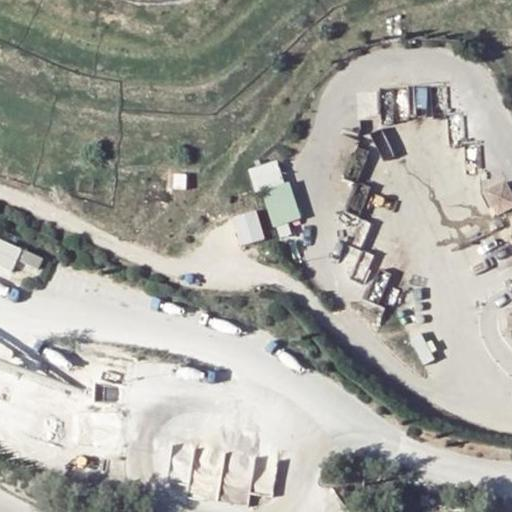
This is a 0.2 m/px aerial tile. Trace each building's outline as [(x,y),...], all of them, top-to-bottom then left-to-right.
[(265,188),(274,225),(300,219),(286,158),(251,166),(257,190),(265,188)] [(485,191),(497,215),(511,207),(511,192),(506,181),(485,191)] [(245,244),(268,238),(259,209),(236,215),(245,244)] [(41,275),(48,257),(0,236),(0,268),(14,275),(18,265),(41,275)] [(230,441),(175,436),(171,478),(192,481),(191,496),(252,502),(253,489),(275,491),(280,450),(259,448),(261,433),(231,430),(230,441)] [(452,498),(450,511),(454,511),(465,511),(468,500),(452,498)]
